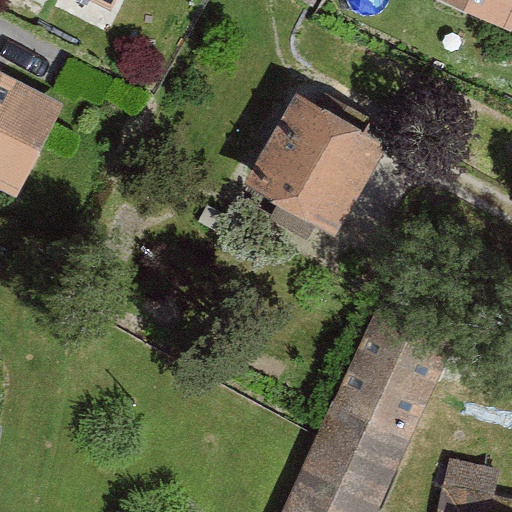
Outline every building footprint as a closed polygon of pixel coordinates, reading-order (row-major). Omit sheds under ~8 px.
[(83,0),(112,14),(118,0),(83,0)] [(511,0),(473,0),(511,17),(511,13),(511,0)] [(389,128),(300,75),(244,169),(333,222),(389,128)] [(0,83),(0,194),(20,205),(65,116),(3,85),(0,83)] [(371,511),(452,336),(376,299),(279,511),(371,511)]
